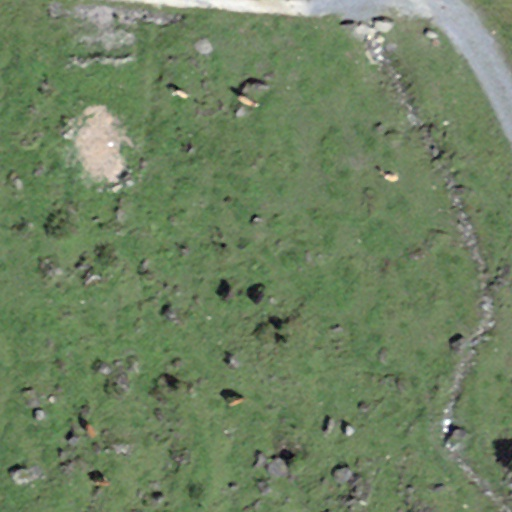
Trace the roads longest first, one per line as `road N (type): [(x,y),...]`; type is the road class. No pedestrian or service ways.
road 1 (track): [(511,114),(480,48),(436,0)]
road 2 (track): [(211,0),(325,7),(345,0)]
